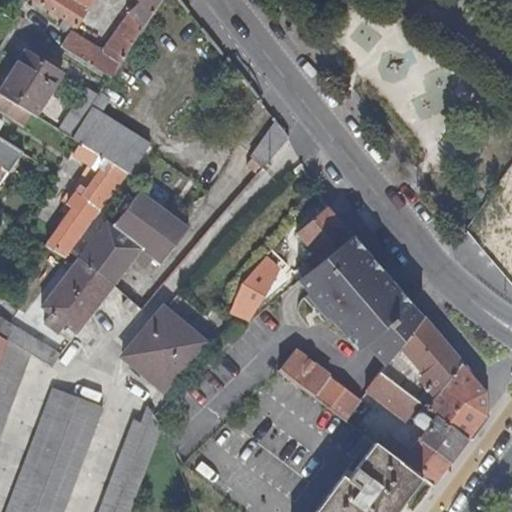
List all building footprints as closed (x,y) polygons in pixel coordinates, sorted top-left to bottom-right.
[(84,9),(69,0),(30,0),(73,27),(84,9)] [(69,0),(84,9),(89,0),(69,0)] [(117,64),(148,16),(136,0),(99,51),(117,64)] [(148,16),(158,0),(135,0),(136,0),(148,16)] [(105,24),(91,17),(84,30),(97,37),(105,24)] [(58,46),(66,33),(57,27),(47,42),(57,48),(58,46)] [(117,64),(99,51),(67,31),(66,33),(58,46),(108,78),(117,64)] [(0,87),(0,96),(11,103),(33,117),(59,74),(23,52),(0,87)] [(69,139),(89,108),(96,97),(82,89),(56,131),(69,139)] [(0,96),(0,113),(3,115),(11,103),(0,96)] [(150,146),(89,108),(69,139),(78,144),(127,175),(128,176),(150,146)] [(244,170),(253,177),(286,139),(283,133),(273,120),(245,159),(247,161),(245,165),(244,170)] [(0,169),(5,173),(19,153),(0,141),(0,169)] [(92,219),(127,175),(78,144),(69,159),(89,170),(92,165),(100,170),(84,191),(78,187),(72,194),(71,193),(62,205),(70,211),(44,247),(62,258),(67,252),(87,226),(92,219)] [(511,170),(465,242),(511,272),(511,170)] [(75,260),(110,287),(112,289),(133,261),(136,259),(150,270),(154,265),(156,266),(184,229),(135,193),(110,227),(104,223),(76,259),(75,260)] [(294,234),(318,261),(348,236),(323,207),(294,234)] [(93,231),(87,226),(67,252),(73,257),(93,231)] [(318,261),(309,269),(319,282),(300,298),(320,322),(327,317),(355,350),(362,345),(381,366),(389,355),(396,345),(418,317),(387,281),(348,236),(318,261)] [(41,324),(67,343),(110,287),(75,260),(38,310),(47,316),(41,324)] [(227,313),(238,318),(242,310),(243,310),(252,292),(238,286),(230,303),(231,304),(227,313)] [(120,358),(160,391),(201,342),(183,328),(178,333),(155,314),(120,358)] [(432,396),(457,363),(453,358),(418,317),(396,345),(420,372),(416,381),(421,387),(422,386),(432,396)] [(0,338),(5,341),(27,355),(48,368),(57,356),(0,320),(0,338)] [(0,428),(27,355),(5,341),(0,353),(0,428)] [(291,350),(276,370),(341,420),(357,399),(291,350)] [(376,373),(396,388),(404,377),(409,371),(389,355),(381,366),(376,373)] [(433,416),(464,440),(482,415),(482,392),(457,363),(432,396),(422,386),(421,387),(431,397),(422,408),(433,416)] [(416,404),(396,388),(376,373),(362,391),(362,392),(404,421),(416,404)] [(63,511),(104,409),(53,390),(6,511),(63,511)] [(126,511),(135,489),(154,439),(144,421),(148,412),(145,408),(139,424),(132,422),(97,511),(126,511)] [(144,421),(154,439),(158,429),(148,412),(144,421)] [(418,477),(429,486),(464,440),(433,416),(429,421),(420,413),(415,412),(410,419),(412,423),(421,431),(410,446),(398,462),(418,477)] [(391,511),(418,477),(398,462),(394,460),(371,442),(341,480),(336,476),(309,511),(391,511)] [(398,462),(410,446),(406,443),(394,460),(398,462)] [(202,456),(197,450),(191,456),(196,461),(202,456)]
